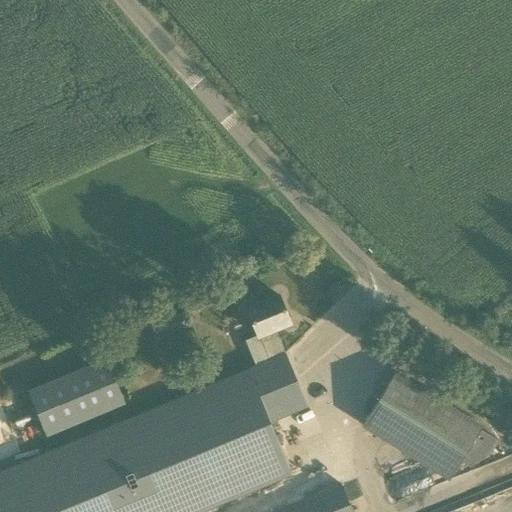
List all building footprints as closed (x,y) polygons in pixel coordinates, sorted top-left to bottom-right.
[(245,340),(255,366),(286,353),(275,329),(290,323),(278,295),(248,308),(259,335),(245,340)] [(171,316),(160,319),(163,332),(174,330),(171,316)] [(255,366),(0,470),(0,511),(195,511),(286,475),(265,422),(306,405),(286,353),(255,366)] [(46,436),(125,403),(107,358),(27,391),(46,436)] [(499,441),(481,429),(393,375),(364,422),(451,477),(460,462),(471,469),(489,456),(499,441)] [(352,511),(341,484),(272,511),(352,511)]
